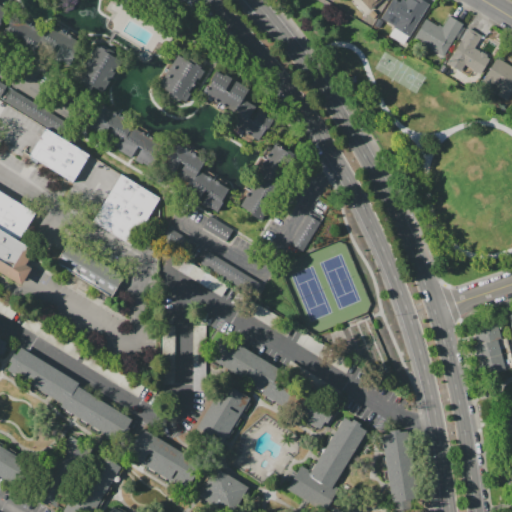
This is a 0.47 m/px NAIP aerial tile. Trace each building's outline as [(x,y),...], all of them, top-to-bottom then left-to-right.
[(381,0),(369,11),(359,0),(381,0)] [(409,36),(393,27),(394,26),(381,18),(391,0),(396,0),(398,1),(398,0),(423,0),(428,3),(409,36)] [(0,7),(8,13),(0,24),(0,7)] [(462,24),(443,57),(413,40),(425,19),(437,25),(438,24),(442,26),(448,16),(462,24)] [(23,26),(14,41),(42,57),(51,42),(23,26)] [(406,36),(392,28),(388,35),(402,44),(406,36)] [(468,28),(482,36),(475,49),(483,54),(475,70),(456,59),(460,52),(456,50),(468,28)] [(97,44),(76,75),(101,91),(121,60),(97,44)] [(177,55),(159,85),(178,96),(196,67),(177,55)] [(511,90),(507,100),(496,94),(499,88),(484,80),(496,58),(511,67),(511,90)] [(215,71),(223,76),(224,74),(232,78),(226,89),(220,100),(219,102),(204,93),(211,82),(209,81),(215,71)] [(236,80),(249,88),(243,99),(273,116),(259,141),(229,124),(237,110),(226,103),(220,100),(226,89),(230,91),(236,80)] [(11,89),(71,126),(64,138),(4,101),(11,89)] [(101,105),(88,128),(119,146),(132,123),(101,105)] [(45,128),(91,155),(74,183),(28,156),(45,128)] [(173,141),(160,163),(191,183),(199,171),(205,161),(173,141)] [(239,206),(250,212),(249,214),(261,221),(298,158),(276,145),(239,206)] [(229,189),(216,211),(209,207),(208,209),(201,204),(208,193),(204,191),(198,201),(185,193),(191,183),(199,171),(229,189)] [(121,175),(160,198),(132,246),(93,223),(121,175)] [(0,191),(36,213),(19,241),(0,229),(0,191)] [(307,216),(289,242),(288,243),(301,252),(320,225),(321,223),(308,215),(307,216)] [(209,216),(202,228),(228,244),(235,232),(209,216)] [(0,229),(19,241),(34,250),(24,266),(30,270),(21,285),(0,272),(0,229)] [(68,242),(124,276),(111,298),(55,263),(68,242)] [(208,251),(200,264),(234,285),(242,272),(208,251)] [(177,254),(228,285),(220,297),(170,266),(177,254)] [(230,302),(238,291),(294,326),(287,337),(230,302)] [(0,297),(18,309),(11,320),(0,313),(0,297)] [(27,315),(82,348),(75,359),(20,326),(27,315)] [(497,322),(501,338),(497,339),(505,369),(481,376),(472,345),(478,344),(474,329),(497,322)] [(192,324),(205,325),(204,390),(192,390),(192,324)] [(174,326),(174,373),(162,373),(162,326),(174,326)] [(295,343),(303,331),(353,362),(345,374),(295,343)] [(227,338),(280,370),(277,375),(334,409),(325,424),(323,423),(320,428),(262,393),(263,391),(213,361),(227,338)] [(21,347),(79,383),(78,386),(120,413),(106,435),(52,401),(53,399),(6,370),(11,363),(9,361),(14,353),(16,354),(21,347)] [(89,353),(144,386),(137,397),(82,364),(89,353)] [(248,397),(222,439),(198,424),(223,382),(248,397)] [(511,400),(511,435),(500,428),(511,408),(511,403),(511,402),(511,400)] [(344,416),(310,471),(300,465),(286,489),(323,511),(325,511),(338,491),(333,488),(368,431),(359,426),(360,424),(352,420),(351,421),(344,416)] [(127,454),(143,428),(200,464),(184,490),(127,454)] [(405,431),(415,496),(391,500),(380,435),(389,434),(389,431),(399,429),(399,432),(405,431)] [(69,435),(91,449),(55,508),(33,494),(69,435)] [(511,444),(495,478),(511,486),(511,444)] [(0,446),(24,461),(10,483),(0,476),(0,446)] [(120,466),(90,511),(66,511),(62,509),(98,452),(120,466)] [(216,468),(248,488),(232,511),(223,511),(199,496),(216,468)]
